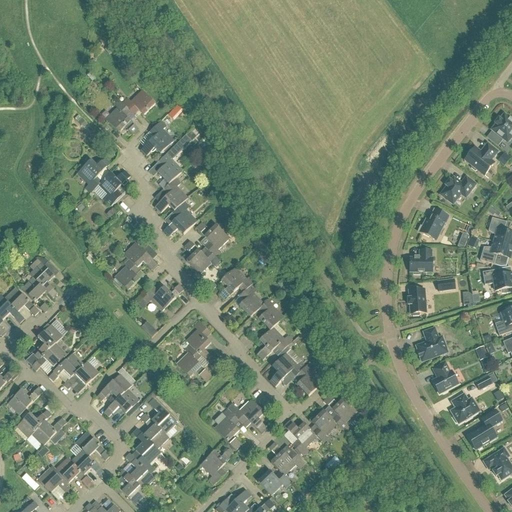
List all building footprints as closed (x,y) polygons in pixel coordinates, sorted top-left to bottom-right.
[(108,48),(105,51),(109,56),(112,53),(113,52),(109,48),(108,48)] [(90,74),(87,77),(92,82),(96,79),(90,74)] [(130,112),(130,113),(134,117),(139,111),(144,116),(156,105),(142,92),(131,103),(127,99),(123,104),(122,104),(130,112)] [(122,104),(123,104),(119,100),(113,106),(117,109),(106,120),(119,134),(125,128),(133,136),(139,131),(125,117),(130,113),(130,112),(122,104)] [(495,125),(496,126),(491,132),(492,132),(487,139),(497,147),(503,140),(507,144),(511,138),(511,121),(504,116),(500,121),(499,121),(495,125)] [(85,129),(88,126),(79,117),(76,121),(85,129)] [(161,155),(174,142),(163,130),(167,127),(161,122),(149,133),(154,138),(141,152),(147,157),(155,149),(161,155)] [(179,143),(170,152),(175,157),(184,148),(179,143)] [(491,162),(498,153),(488,145),(481,154),(475,149),(465,162),(471,167),(471,170),(475,173),(477,172),(484,177),(494,164),(491,162)] [(176,179),(183,172),(172,161),(175,157),(170,152),(158,164),(163,169),(158,174),(169,185),(176,179)] [(504,155),(501,159),(505,162),(507,163),(510,159),(504,155)] [(102,183),(97,178),(111,165),(105,159),(97,167),(91,161),(77,174),(89,186),(85,189),(90,195),(98,188),(102,183)] [(98,188),(108,198),(105,202),(110,208),(122,196),(117,191),(130,178),(125,172),(117,180),(111,174),(102,183),(98,188)] [(181,184),(176,179),(169,185),(164,191),(169,196),(163,201),(155,209),(161,216),(170,207),(174,212),(175,212),(185,202),(185,203),(189,199),(177,188),(181,184)] [(476,186),(466,179),(461,185),(453,179),(451,182),(449,181),(445,187),(447,188),(440,196),(453,206),(462,195),(466,198),(476,186)] [(175,212),(174,212),(172,214),(178,219),(164,233),(169,239),(178,230),(184,236),(197,223),(186,211),(190,208),(185,203),(185,202),(175,212)] [(81,214),(86,210),(82,206),(77,210),(81,214)] [(446,225),(449,218),(434,211),(428,222),(426,221),(422,229),(421,228),(418,233),(436,242),(445,225),(446,225)] [(494,243),(511,248),(511,235),(504,233),(507,224),(492,220),(488,233),(496,237),(494,243)] [(217,260),(217,259),(222,255),(218,251),(230,240),(217,226),(210,233),(202,225),(197,230),(210,243),(205,248),(208,252),(209,251),(217,260)] [(467,227),(464,233),(470,235),(473,229),(467,227)] [(17,244),(22,239),(21,238),(25,234),(20,230),(19,231),(11,238),(17,244)] [(137,269),(138,268),(143,263),(152,271),(157,266),(144,252),(149,247),(137,236),(132,241),(136,245),(124,256),(127,259),(128,259),(137,269)] [(463,254),(467,241),(462,239),(458,252),(463,254)] [(5,241),(5,240),(0,244),(1,245),(7,251),(11,246),(5,241)] [(209,251),(208,252),(204,256),(191,243),(185,248),(193,256),(187,263),(200,276),(211,265),(215,268),(221,263),(217,259),(217,260),(209,251)] [(511,248),(494,243),(492,249),(484,249),(480,262),(494,266),(497,256),(510,260),(511,254),(511,248)] [(431,260),(432,252),(420,252),(420,259),(415,259),(415,260),(410,260),(410,274),(413,274),(413,276),(420,276),(420,274),(432,274),(433,260),(431,260)] [(92,265),(98,259),(93,254),(87,259),(92,265)] [(140,271),(138,268),(137,269),(128,259),(127,259),(122,264),(126,268),(115,279),(128,293),(140,281),(135,276),(140,271)] [(47,293),(46,293),(53,300),(57,295),(47,285),(55,278),(59,274),(46,261),(42,265),(42,264),(30,276),(33,280),(33,279),(47,293)] [(252,285),(252,286),(256,282),(251,277),(247,280),(236,269),(222,282),(228,288),(220,296),(226,302),(239,289),(244,293),(244,294),(252,285)] [(511,275),(500,277),(499,271),(483,274),(485,287),(494,285),(495,293),(501,291),(502,295),(506,295),(510,293),(509,290),(511,289),(511,275)] [(469,284),(477,285),(478,274),(470,273),(469,284)] [(35,304),(46,293),(47,293),(33,279),(33,280),(22,291),(35,304)] [(439,294),(456,292),(455,281),(438,283),(439,294)] [(257,291),(252,286),(252,285),(244,294),(244,293),(240,297),(245,301),(239,307),(251,319),(260,310),(265,306),(264,305),(254,295),(257,291)] [(162,313),(184,292),(179,286),(174,291),(171,295),(164,288),(158,293),(154,288),(142,300),(147,305),(151,301),(162,313)] [(17,314),(18,314),(25,307),(35,318),(39,313),(16,289),(5,300),(4,301),(14,311),(17,314)] [(426,314),(425,291),(409,292),(409,300),(408,300),(408,307),(410,307),(410,316),(412,315),(413,318),(419,317),(419,315),(426,314)] [(4,301),(5,300),(1,297),(0,297),(0,319),(3,322),(10,315),(20,325),(24,320),(18,314),(17,314),(14,311),(4,301)] [(274,329),(284,319),(273,308),(277,304),(272,298),(264,305),(265,306),(260,310),(265,315),(259,320),(270,331),(271,332),(274,329)] [(147,305),(142,300),(137,305),(142,310),(145,310),(147,308),(146,306),(147,305)] [(45,314),(49,310),(45,305),(40,310),(45,314)] [(511,307),(510,308),(506,310),(507,313),(501,315),(504,322),(495,325),(499,338),(511,333),(511,307)] [(200,355),(202,357),(209,365),(213,361),(204,351),(211,344),(206,339),(211,334),(199,323),(194,328),(198,332),(186,343),(190,346),(200,356),(200,355)] [(35,356),(39,361),(42,358),(44,356),(49,351),(55,345),(56,345),(63,338),(51,326),(50,328),(44,333),(38,339),(45,346),(35,356)] [(152,328),(146,334),(152,339),(157,334),(152,328)] [(285,340),(274,329),(271,332),(270,331),(260,342),(266,348),(257,356),(263,362),(276,349),(282,354),(286,350),(294,342),(288,336),(285,340)] [(438,340),(435,330),(424,334),(427,344),(416,348),(419,355),(418,356),(419,359),(420,359),(422,364),(448,354),(442,339),(438,340)] [(489,336),(483,338),(485,345),(492,342),(489,336)] [(510,354),(511,358),(511,339),(503,344),(508,355),(510,354)] [(39,361),(37,363),(32,368),(37,372),(46,363),(53,370),(67,356),(56,345),(55,345),(49,351),(44,356),(42,358),(39,361)] [(491,345),(485,348),(489,357),(495,354),(491,345)] [(197,362),(202,357),(200,355),(200,356),(190,346),(185,351),(188,355),(177,366),(190,379),(196,373),(207,385),(213,379),(202,368),(197,362)] [(480,364),(488,360),(484,349),(475,352),(480,364)] [(117,350),(113,354),(118,359),(121,355),(117,350)] [(282,354),(279,356),(282,360),(286,355),(289,353),(286,350),(282,354)] [(84,367),(84,366),(73,355),(59,368),(54,374),(49,378),(54,383),(58,378),(64,373),(70,379),(71,380),(84,367)] [(279,374),(270,383),(276,389),(285,380),(290,375),(290,376),(295,380),(298,377),(298,376),(306,368),(301,363),(297,366),(286,355),(282,360),(273,368),(279,374)] [(71,380),(70,379),(64,386),(68,390),(79,380),(86,388),(99,375),(88,363),(84,366),(84,367),(71,380)] [(148,363),(142,368),(146,372),(152,367),(148,363)] [(298,376),(298,377),(303,381),(297,386),(309,398),(323,385),(311,373),(315,370),(310,364),(306,368),(298,376)] [(450,374),(445,365),(433,371),(438,380),(433,383),(439,395),(442,394),(443,395),(447,393),(447,391),(458,385),(451,373),(450,374)] [(0,391),(7,384),(17,374),(12,369),(8,374),(3,380),(0,377),(0,391)] [(155,371),(150,376),(154,380),(159,375),(155,371)] [(111,393),(118,400),(128,391),(132,388),(120,376),(101,394),(97,399),(101,403),(106,399),(111,393)] [(476,385),(480,393),(493,386),(489,378),(476,385)] [(29,399),(23,392),(22,391),(8,405),(19,417),(43,394),(39,389),(29,399)] [(106,412),(104,414),(109,418),(113,414),(119,408),(126,415),(139,402),(128,391),(118,400),(106,412)] [(149,405),(156,398),(154,396),(146,403),(149,405)] [(468,402),(464,396),(452,404),(456,410),(451,413),(454,418),(453,419),(456,424),(457,423),(459,425),(465,421),(466,422),(471,419),(471,418),(479,413),(472,400),(468,402)] [(337,416),(333,421),(332,421),(337,426),(336,426),(344,433),(349,428),(346,424),(357,413),(344,399),(337,406),(329,398),(324,403),(337,416)] [(165,436),(166,436),(177,425),(164,411),(154,401),(149,406),(159,416),(152,422),(152,423),(155,426),(156,426),(165,436)] [(265,415),(251,401),(240,412),(233,405),(228,410),(231,414),(239,422),(243,426),(248,421),(261,434),(267,429),(258,420),(265,415)] [(502,414),(509,410),(506,405),(499,409),(502,414)] [(231,414),(228,410),(214,423),(218,427),(215,430),(235,451),(240,446),(233,438),(240,432),(234,427),(239,422),(231,414)] [(30,415),(17,428),(28,440),(32,436),(42,426),(41,426),(45,423),(51,416),(47,412),(37,422),(30,415)] [(333,421),(325,413),(324,412),(312,424),(317,429),(313,434),(312,434),(317,438),(317,439),(324,446),(329,440),(326,437),(336,426),(337,426),(332,421),(333,421)] [(479,451),(482,449),(483,448),(497,439),(491,429),(502,423),(496,412),(481,421),(485,427),(467,438),(476,452),(478,451),(479,451)] [(152,423),(152,422),(151,420),(146,416),(141,420),(151,430),(145,437),(144,437),(157,451),(158,450),(169,439),(166,436),(165,436),(156,426),(155,426),(152,423)] [(32,436),(43,448),(67,425),(62,420),(52,430),(45,423),(41,426),(42,426),(32,436)] [(312,434),(313,434),(304,425),(297,431),(289,423),(284,428),(297,441),(292,447),(304,458),(309,453),(306,449),(317,439),(317,438),(312,434)] [(143,459),(138,463),(142,467),(151,476),(155,472),(149,466),(161,454),(158,450),(157,451),(144,437),(145,437),(138,430),(133,435),(143,445),(136,452),(143,459)] [(89,459),(89,458),(96,451),(106,461),(110,457),(87,433),(75,445),(82,452),(83,452),(89,459)] [(55,436),(51,441),(55,446),(60,441),(55,436)] [(271,464),(280,473),(284,477),(285,477),(296,466),(299,470),(305,464),(294,453),(288,459),(274,445),(269,450),(277,458),(271,464)] [(511,468),(507,460),(509,458),(504,450),(484,463),(489,471),(493,468),(495,471),(493,473),(496,478),(498,477),(501,482),(510,476),(511,478),(511,477),(511,468)] [(82,452),(75,460),(72,463),(71,464),(81,473),(84,477),(85,476),(91,470),(97,475),(101,470),(89,458),(89,459),(83,452),(82,452)] [(209,481),(214,486),(226,475),(221,470),(234,457),(229,452),(221,460),(215,453),(201,466),(212,477),(209,481)] [(137,471),(130,478),(134,482),(144,492),(144,491),(155,480),(151,476),(142,467),(138,463),(136,461),(132,456),(127,461),(132,466),(137,471)] [(65,480),(63,482),(67,486),(76,477),(83,484),(87,479),(85,476),(84,477),(81,473),(71,464),(72,463),(68,459),(56,471),(65,480)] [(180,465),(176,469),(180,474),(184,470),(180,465)] [(56,471),(53,467),(50,469),(63,482),(65,480),(56,471)] [(50,469),(38,481),(52,495),(59,488),(69,498),(74,493),(69,488),(67,486),(63,482),(50,469)] [(101,480),(106,475),(101,470),(97,475),(101,480)] [(148,495),(144,491),(144,492),(134,482),(130,478),(129,476),(124,471),(119,476),(129,486),(122,493),(136,507),(148,495)] [(280,473),(275,478),(270,472),(258,484),(271,497),(282,486),(286,490),(292,484),(285,477),(284,477),(280,473)] [(87,479),(83,484),(86,487),(91,483),(87,479)] [(31,480),(27,484),(32,489),(36,485),(31,480)] [(247,511),(249,511),(248,511),(243,506),(251,498),(246,492),(238,500),(237,500),(232,504),(227,499),(221,505),(217,509),(215,511),(247,511)] [(247,511),(269,511),(275,507),(270,502),(258,511),(253,511),(250,509),(248,511),(249,511),(247,511)] [(24,511),(34,511),(35,511),(39,507),(34,503),(30,507),(24,511)]
